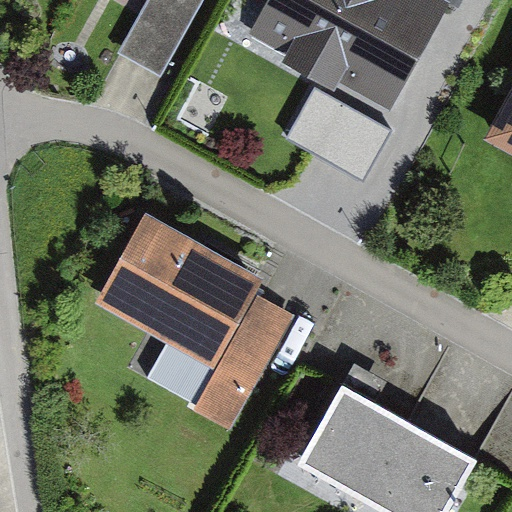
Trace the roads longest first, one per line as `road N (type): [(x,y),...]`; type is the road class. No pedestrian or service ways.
road 1 (residential): [(511,352),(111,131),(0,116)]
road 2 (residential): [(34,511),(0,272)]
